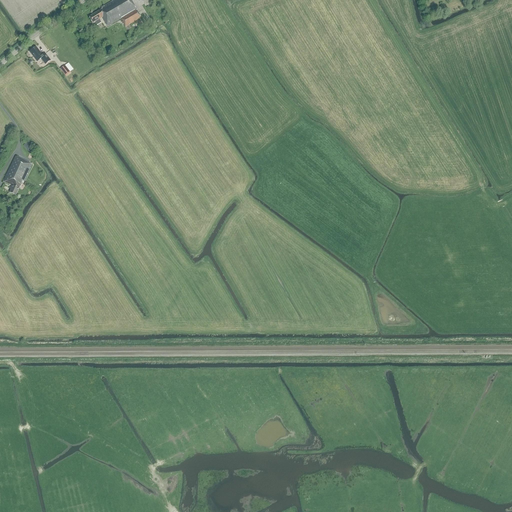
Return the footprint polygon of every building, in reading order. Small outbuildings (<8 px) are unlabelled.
[(125,27),(141,17),(130,0),(114,0),(101,8),(102,9),(88,17),(89,18),(91,22),(92,24),(95,22),(97,25),(101,23),(99,20),(102,18),(107,26),(108,26),(121,19),(125,27)] [(143,25),(140,20),(134,23),(136,27),(137,28),(143,25)] [(36,61),(40,58),(45,65),(50,61),(45,54),(42,56),(37,48),(35,49),(34,48),(29,52),(36,61)] [(70,72),(65,65),(60,69),(65,76),(70,72)] [(9,193),(16,196),(21,183),(23,184),(31,165),(15,156),(5,177),(3,181),(11,186),(10,189),(11,189),(9,193)]
